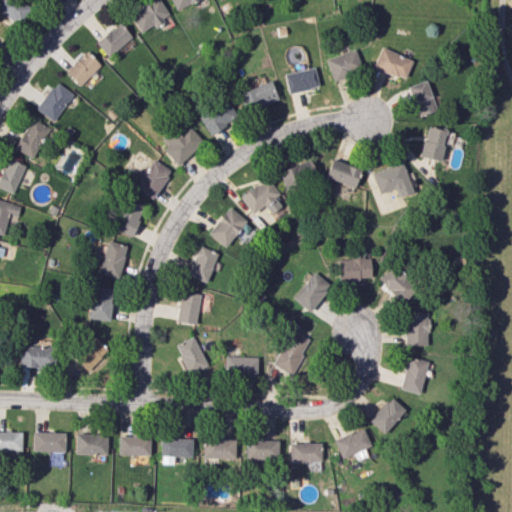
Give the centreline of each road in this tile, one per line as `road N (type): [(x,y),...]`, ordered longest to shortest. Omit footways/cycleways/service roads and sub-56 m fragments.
road 1 (residential): [(138,402),(143,295),(153,259),(195,188),(280,131),(369,118)]
road 2 (residential): [(0,397),(307,409),(330,404),(362,375),(358,331)]
road 3 (residential): [(0,99),(90,0)]
